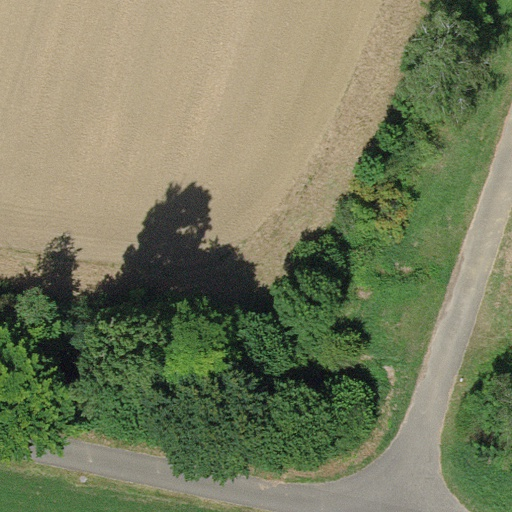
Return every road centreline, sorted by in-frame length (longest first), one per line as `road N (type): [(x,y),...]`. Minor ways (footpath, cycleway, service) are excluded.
road 1 (track): [(403,511),(511,156)]
road 2 (track): [(311,511),(0,440)]
